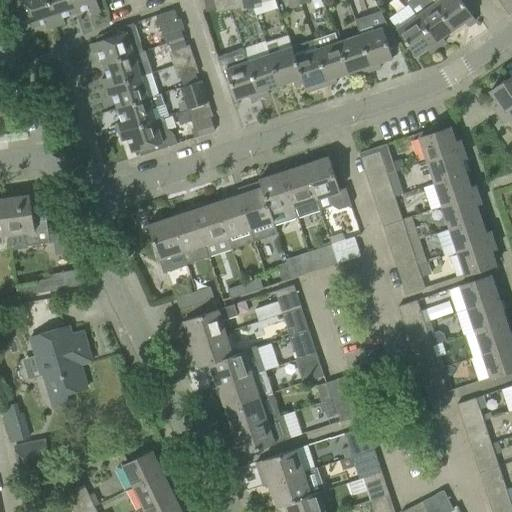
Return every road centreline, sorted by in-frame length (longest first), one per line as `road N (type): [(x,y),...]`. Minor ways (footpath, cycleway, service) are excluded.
road 1 (residential): [(412,395),(332,119)]
road 2 (residential): [(239,511),(114,281)]
road 3 (residential): [(332,119),(431,83),(505,38)]
road 4 (residential): [(79,201),(234,150)]
road 5 (residential): [(234,150),(182,0)]
road 6 (residential): [(53,159),(0,27)]
